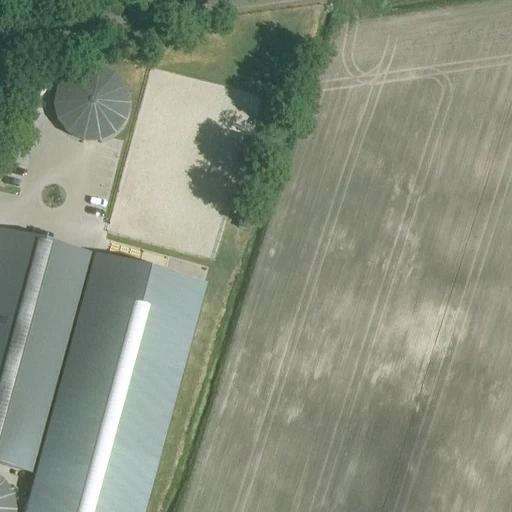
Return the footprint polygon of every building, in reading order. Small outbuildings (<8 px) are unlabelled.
[(124,120),(133,86),(96,76),(92,91),(63,83),(53,121),(109,136),(114,117),(124,120)] [(240,220),(237,230),(245,232),(247,222),(240,220)] [(0,465),(29,473),(86,257),(0,233),(0,465)] [(85,303),(28,511),(140,511),(200,294),(177,288),(179,281),(160,276),(138,270),(119,265),(117,272),(95,266),(91,280),(85,303)] [(0,511),(13,511),(7,469),(0,470),(0,511)]
